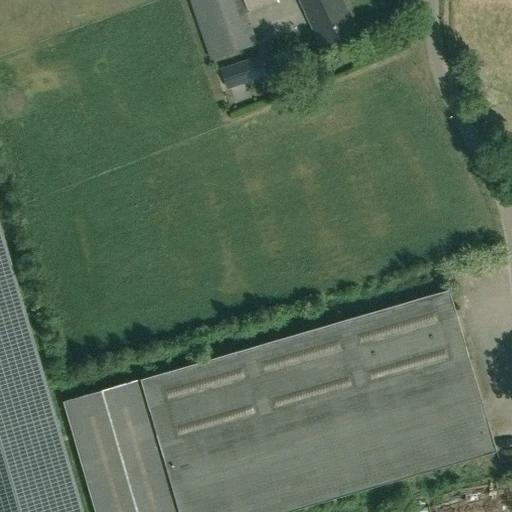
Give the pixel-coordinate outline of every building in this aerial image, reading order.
[(279,2),(277,0),(191,0),(211,59),(249,47),(238,15),(279,2)] [(300,0),(323,48),(357,33),(341,0),(300,0)] [(231,88),(265,76),(259,58),(225,71),(231,88)] [(84,511),(0,223),(0,511),(84,511)] [(96,511),(286,511),(496,452),(450,290),(65,401),(96,511)]
